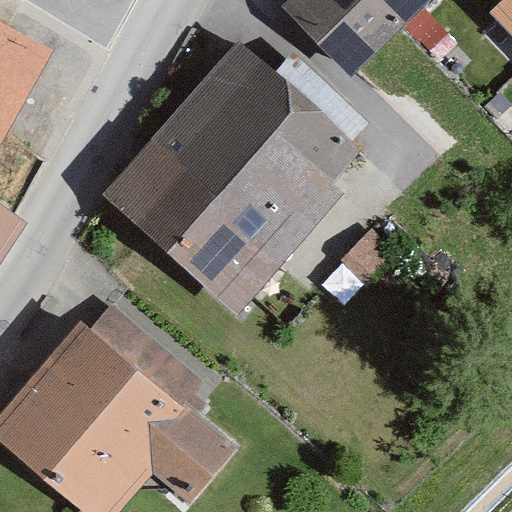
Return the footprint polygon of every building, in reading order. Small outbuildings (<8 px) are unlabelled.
[(273,0),(335,64),(401,0),(273,0)] [(511,0),(485,0),(483,3),(511,30),(511,0)] [(0,103),(38,34),(0,13),(0,103)] [(225,27),(86,184),(222,304),(328,184),(318,176),(351,138),(225,27)] [(67,311),(0,393),(0,445),(82,511),(97,511),(141,459),(178,489),(222,436),(67,311)]
